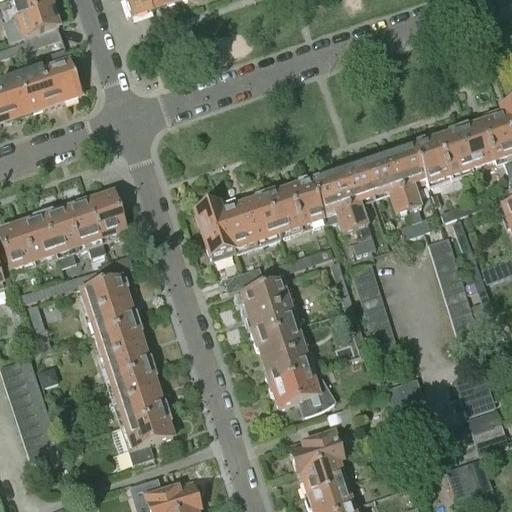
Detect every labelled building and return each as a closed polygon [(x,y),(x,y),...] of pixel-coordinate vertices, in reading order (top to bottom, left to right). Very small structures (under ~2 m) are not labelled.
[(20,37),(23,45),(57,33),(58,33),(47,0),(30,0),(11,6),(17,24),(14,25),(18,37),(20,37)] [(151,15),(175,6),(172,0),(123,0),(131,22),(151,16),(151,15)] [(57,33),(23,45),(24,48),(0,55),(0,64),(31,54),(61,45),(57,33)] [(49,74),(21,84),(33,118),(81,101),(69,67),(67,68),(63,55),(45,61),(49,74)] [(0,128),(33,118),(21,84),(0,90),(0,128)] [(511,109),(498,114),(511,152),(511,109)] [(466,131),(457,134),(471,176),(474,175),(477,179),(484,176),(484,171),(501,165),(503,170),(509,186),(511,184),(511,188),(509,190),(511,197),(511,152),(498,114),(482,120),(484,128),(470,133),(466,131)] [(416,152),(413,153),(424,186),(426,190),(426,191),(429,190),(432,194),(439,191),(439,186),(458,180),(461,184),(468,182),(468,176),(471,176),(457,134),(448,137),(447,141),(427,148),(423,146),(417,148),(416,152)] [(413,189),(424,186),(413,153),(410,154),(407,151),(401,154),(400,157),(389,161),(407,218),(417,215),(421,214),(413,189)] [(395,222),(407,218),(389,161),(377,165),(374,163),(368,165),(368,168),(361,170),(373,203),(387,198),(395,222)] [(359,208),(373,203),(361,170),(356,172),(353,170),(347,172),(346,175),(335,179),(355,236),(367,232),(359,208)] [(342,240),(355,236),(335,179),(324,183),(321,180),(314,183),(313,186),(311,187),(321,220),(334,216),(342,240)] [(321,220),(311,187),(308,188),(305,186),(298,188),(297,192),(276,199),(273,197),(264,200),(278,242),(323,226),(321,220)] [(496,199),(498,207),(510,203),(507,195),(496,199)] [(113,199),(88,207),(101,245),(111,242),(115,246),(122,243),(122,238),(126,237),(119,216),(113,199)] [(485,203),(488,211),(498,207),(496,199),(485,203)] [(234,257),(278,242),(264,200),(255,203),(254,207),(237,213),(234,204),(217,209),(234,257)] [(473,207),(476,216),(488,211),(485,203),(473,207)] [(51,217),(42,220),(55,261),(56,261),(67,257),(68,261),(72,260),(87,255),(90,265),(105,260),(103,255),(104,254),(101,245),(88,207),(62,216),(54,219),(51,217)] [(463,211),(466,219),(476,216),(473,207),(463,211)] [(511,207),(502,211),(511,239),(511,207)] [(210,265),(234,257),(217,209),(194,217),(210,265)] [(452,215),(455,223),(466,219),(463,211),(452,215)] [(417,215),(407,218),(411,229),(421,225),(417,215)] [(455,223),(452,215),(441,219),(444,227),(455,223)] [(33,226),(0,237),(0,247),(10,276),(21,272),(23,277),(45,269),(44,264),(55,261),(42,220),(33,223),(33,226)] [(421,225),(411,229),(415,241),(424,238),(430,236),(425,224),(421,225)] [(481,309),(489,306),(459,227),(452,230),(481,309)] [(403,245),(415,241),(411,229),(398,233),(403,245)] [(289,245),(295,262),(307,257),(301,240),(289,245)] [(448,243),(445,244),(428,250),(431,260),(451,254),(448,243)] [(364,246),(368,257),(375,255),(371,244),(364,246)] [(362,259),(368,257),(364,246),(358,248),(362,259)] [(362,259),(358,248),(351,250),(355,262),(362,259)] [(454,264),(451,254),(431,260),(434,270),(454,264)] [(329,255),(296,266),(299,274),(332,263),(329,255)] [(128,263),(106,270),(110,282),(132,275),(128,263)] [(458,274),(454,264),(434,270),(438,281),(458,274)] [(299,274),(296,266),(264,277),(267,285),(299,274)] [(330,271),(355,345),(362,343),(337,268),(330,271)] [(374,279),(370,269),(350,275),(354,286),(374,279)] [(110,282),(106,270),(98,272),(102,284),(110,282)] [(224,285),(228,298),(262,286),(258,274),(224,285)] [(458,274),(438,281),(441,291),(461,285),(458,274)] [(22,301),(24,309),(97,286),(95,278),(22,301)] [(374,279),(354,286),(357,296),(377,290),(374,279)] [(81,297),(96,342),(138,328),(135,319),(132,318),(125,297),(127,295),(125,288),(121,286),(121,284),(81,297)] [(464,295),(461,285),(441,291),(444,301),(464,295)] [(250,337),(253,346),(296,332),(281,286),(241,299),(242,302),(240,305),(242,311),(245,312),(252,334),(250,337)] [(464,291),(467,300),(476,297),(473,288),(464,291)] [(377,290),(357,296),(360,306),(380,300),(377,290)] [(464,295),(444,301),(447,312),(467,305),(464,295)] [(380,300),(360,306),(363,316),(383,310),(380,300)] [(470,316),(467,305),(447,312),(450,322),(470,316)] [(489,306),(481,309),(486,323),(494,320),(489,306)] [(383,310),(363,316),(366,327),(387,320),(383,310)] [(51,357),(36,311),(28,314),(43,360),(51,357)] [(470,316),(450,322),(454,332),(474,326),(470,316)] [(387,320),(366,327),(370,337),(390,331),(387,320)] [(477,336),(474,326),(454,332),(457,342),(477,336)] [(96,342),(110,387),(153,373),(150,364),(146,363),(139,340),(141,338),(138,328),(96,342)] [(390,331),(370,337),(373,347),(393,341),(390,331)] [(265,382),(268,390),(310,377),(296,332),(253,346),(256,355),(259,356),(267,379),(265,382)] [(393,341),(373,347),(376,357),(396,351),(393,341)] [(362,343),(355,345),(360,360),(367,358),(362,343)] [(396,351),(376,357),(379,368),(400,361),(396,351)] [(45,448),(56,444),(29,363),(19,367),(22,377),(26,388),(29,398),(32,409),(36,419),(39,430),(43,440),(45,448)] [(22,377),(19,367),(0,372),(0,375),(3,384),(22,377)] [(110,387),(125,432),(167,418),(164,409),(161,408),(154,385),(156,383),(153,373),(110,387)] [(54,378),(46,376),(38,379),(42,392),(57,387),(54,378)] [(26,388),(22,377),(3,384),(6,394),(26,388)] [(318,401),(310,377),(268,390),(271,400),(274,401),(278,414),(318,401)] [(454,387),(458,398),(477,391),(486,388),(483,377),(454,387)] [(392,407),(420,398),(416,385),(388,395),(392,407)] [(26,388),(6,394),(10,405),(29,398),(26,388)] [(458,398),(462,409),(479,403),(490,400),(486,388),(477,391),(458,398)] [(32,409),(29,398),(10,405),(13,415),(32,409)] [(396,419),(424,409),(420,398),(392,407),(396,419)] [(462,409),(466,422),(494,413),(490,400),(479,403),(462,409)] [(32,409),(13,415),(16,426),(36,419),(32,409)] [(406,428),(428,421),(424,409),(396,419),(400,431),(406,428)] [(349,413),(326,421),(330,433),(353,426),(349,413)] [(471,437),(499,427),(496,416),(467,426),(471,437)] [(125,432),(132,456),(127,458),(131,470),(153,463),(149,451),(172,443),(168,430),(170,428),(167,418),(125,432)] [(39,430),(36,419),(16,426),(20,436),(39,430)] [(410,440),(432,433),(428,421),(406,428),(410,440)] [(471,437),(475,449),(494,442),(503,439),(499,427),(471,437)] [(406,428),(400,431),(404,442),(410,440),(406,428)] [(39,430),(20,436),(23,446),(43,440),(39,430)] [(416,456),(437,449),(433,437),(412,445),(416,456)] [(326,470),(342,465),(334,439),(288,454),(296,481),(300,479),(315,474),(318,470),(322,469),(326,470)] [(503,439),(494,442),(499,455),(508,452),(503,439)] [(23,446),(27,457),(46,451),(45,448),(43,440),(23,446)] [(475,449),(479,462),(499,455),(494,442),(475,449)] [(45,448),(46,451),(49,459),(49,458),(59,455),(56,444),(45,448)] [(416,456),(412,445),(405,447),(409,459),(416,456)] [(412,468),(440,459),(437,449),(416,456),(409,459),(412,468)] [(27,457),(30,466),(49,459),(46,451),(27,457)] [(49,458),(49,459),(54,472),(65,469),(60,454),(59,455),(49,458)] [(417,483),(445,473),(440,459),(412,468),(417,483)] [(304,502),(349,487),(342,465),(326,470),(322,469),(318,470),(315,474),(300,479),(304,491),(301,493),(304,502)] [(481,465),(481,466),(469,470),(475,489),(488,485),(481,465)] [(469,470),(457,474),(463,493),(475,489),(469,470)] [(463,493),(457,474),(446,477),(452,497),(463,493)] [(61,498),(81,491),(78,483),(58,490),(61,498)] [(475,489),(479,498),(491,493),(488,485),(475,489)] [(349,487),(304,502),(307,511),(350,511),(357,510),(349,487)] [(475,489),(463,493),(466,502),(479,498),(475,489)] [(198,511),(191,490),(146,505),(133,509),(134,511),(198,511)] [(463,493),(452,497),(455,506),(466,502),(463,493)]
